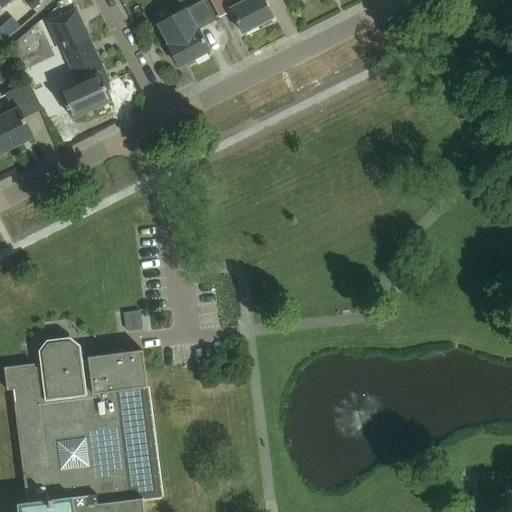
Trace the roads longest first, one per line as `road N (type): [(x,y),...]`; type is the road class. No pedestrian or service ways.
road 1 (residential): [(167,119),(391,5)]
road 2 (residential): [(0,200),(167,119)]
road 3 (residential): [(167,119),(103,0)]
